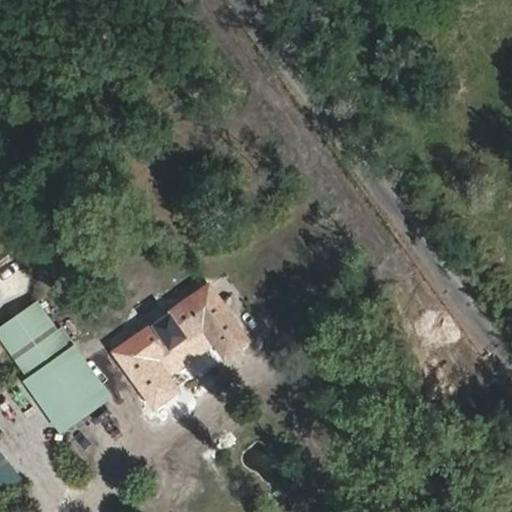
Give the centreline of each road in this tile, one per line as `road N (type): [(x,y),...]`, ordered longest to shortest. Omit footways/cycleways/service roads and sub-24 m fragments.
road 1 (unknown): [(511,360),(245,0)]
road 2 (unknown): [(76,511),(270,355)]
